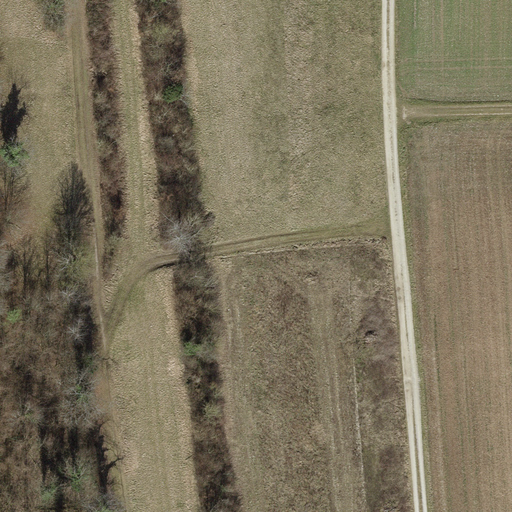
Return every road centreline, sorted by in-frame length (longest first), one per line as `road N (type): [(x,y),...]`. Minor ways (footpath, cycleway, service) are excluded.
road 1 (track): [(117,511),(91,339),(72,0)]
road 2 (track): [(423,511),(391,117),(393,0)]
road 3 (track): [(391,117),(511,112)]
